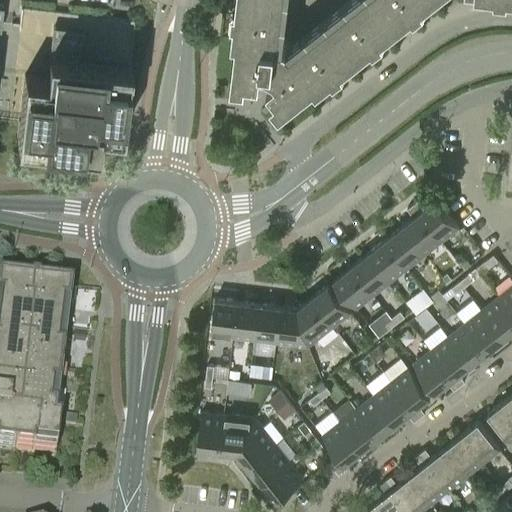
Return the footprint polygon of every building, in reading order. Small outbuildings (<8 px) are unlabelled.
[(237,38),(232,81),(245,83),(246,77),(260,79),(268,83),(277,94),(272,98),(273,99),(277,105),(280,109),(315,81),(318,85),(332,74),(345,63),(372,43),(385,32),(390,28),(407,15),(412,11),(425,0),(342,0),(287,43),(286,42),(284,42),(289,0),(237,0),(237,2),(235,19),(233,35),(233,37),(237,38)] [(0,116),(19,119),(16,139),(98,149),(101,128),(122,130),(130,62),(135,20),(21,6),(19,23),(1,22),(3,4),(0,3),(0,116)] [(418,199),(413,203),(441,240),(459,226),(437,198),(424,207),(418,199)] [(414,216),(402,225),(424,253),(441,240),(413,203),(407,208),(414,216)] [(402,225),(385,238),(407,267),(424,253),(402,225)] [(385,238),(368,252),(390,280),(407,267),(385,238)] [(368,252),(351,265),(373,293),(390,280),(368,252)] [(494,253),(488,258),(485,260),(489,266),(498,259),(494,253)] [(465,257),(459,261),(464,267),(470,263),(465,257)] [(356,307),(373,293),(351,265),(334,279),(356,307)] [(459,280),(464,286),(472,280),(468,274),(459,280)] [(38,285),(39,283),(30,282),(30,284),(0,280),(0,450),(34,455),(35,449),(57,451),(59,423),(55,422),(57,411),(50,410),(53,391),(59,392),(64,351),(58,350),(63,310),(69,311),(71,289),(38,285)] [(455,293),(464,286),(459,280),(451,287),(455,293)] [(311,296),(333,325),(351,311),(329,283),(311,296)] [(511,284),(499,295),(511,311),(511,284)] [(423,287),(406,300),(416,313),(433,300),(423,287)] [(511,311),(499,295),(482,308),(504,336),(511,330),(511,311)] [(308,345),(333,325),(311,296),(297,307),(308,345)] [(233,336),(237,300),(215,297),(211,333),(233,336)] [(259,302),(237,300),(233,336),(255,338),(259,302)] [(259,302),(255,338),(276,341),(280,305),(259,302)] [(297,307),(280,305),(276,341),(308,345),(297,307)] [(482,308),(465,322),(487,350),(504,336),(482,308)] [(392,317),(396,322),(405,316),(400,310),(392,317)] [(388,329),(396,322),(392,317),(383,323),(388,329)] [(470,363),(487,350),(465,322),(448,335),(470,363)] [(448,335),(431,348),(459,385),(465,381),(458,372),(470,363),(448,335)] [(454,389),(459,385),(431,348),(413,362),(435,391),(447,381),(454,389)] [(207,364),(206,375),(213,376),(214,365),(207,364)] [(252,364),(250,376),(261,377),(262,366),(252,364)] [(408,366),(391,380),(419,416),(425,412),(418,404),(430,394),(408,366)] [(238,378),(239,371),(229,370),(228,376),(238,378)] [(213,376),(206,375),(204,386),(212,386),(213,376)] [(226,392),(234,393),(236,379),(228,378),(226,392)] [(414,421),(419,416),(391,380),(374,393),(396,422),(407,412),(414,421)] [(318,392),(322,397),(331,391),(326,385),(318,392)] [(296,411),(280,390),(269,399),(285,419),(296,411)] [(314,404),(322,397),(318,392),(309,398),(314,404)] [(379,435),(396,422),(374,393),(357,407),(379,435)] [(509,441),(511,438),(511,407),(505,398),(487,412),(509,441)] [(362,448),(379,435),(357,407),(340,420),(362,448)] [(197,446),(219,449),(224,413),(202,410),(197,446)] [(219,449),(237,451),(256,417),(224,413),(219,449)] [(63,416),(62,425),(74,427),(75,418),(63,416)] [(256,417),(237,451),(248,465),(276,443),(256,417)] [(345,462),(362,448),(340,420),(322,434),(345,462)] [(478,420),(460,433),(482,462),(500,448),(478,420)] [(305,433),(312,442),(317,437),(310,429),(305,433)] [(466,475),(482,462),(460,433),(443,447),(466,475)] [(324,446),(317,437),(312,442),(318,450),(324,446)] [(289,459),(276,443),(248,465),(261,482),(289,459)] [(425,448),(420,452),(449,488),(466,475),(443,447),(432,456),(425,448)] [(431,502),(449,488),(420,452),(414,456),(421,465),(409,474),(431,502)] [(289,459),(261,482),(275,499),(303,477),(289,459)] [(391,475),(385,479),(411,511),(418,511),(431,502),(409,474),(397,483),(391,475)] [(500,484),(505,490),(511,484),(511,481),(509,478),(500,484)] [(383,511),(411,511),(385,479),(380,483),(386,491),(375,501),(383,511)] [(505,490),(500,484),(492,491),(496,497),(505,490)] [(511,511),(511,503),(511,502),(511,491),(485,511),(511,511)] [(383,511),(375,501),(360,511),(383,511)]
